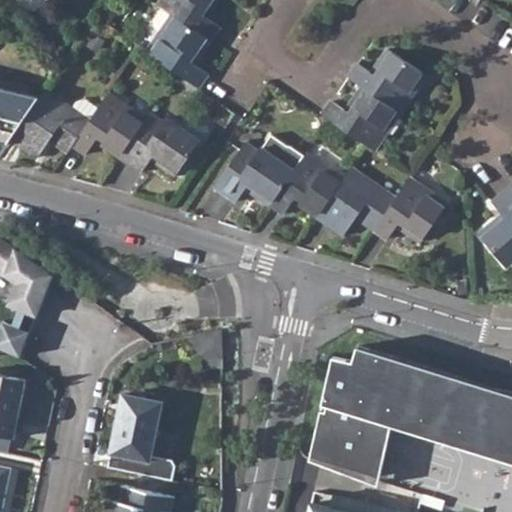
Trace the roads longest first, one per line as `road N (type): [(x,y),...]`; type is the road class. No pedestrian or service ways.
road 1 (residential): [(0,186),(309,280)]
road 2 (residential): [(256,511),(309,280)]
road 3 (residential): [(309,280),(511,340)]
road 4 (residential): [(257,45),(321,90),(381,0)]
road 5 (residential): [(57,511),(82,386),(78,340)]
road 6 (residential): [(511,80),(395,0)]
